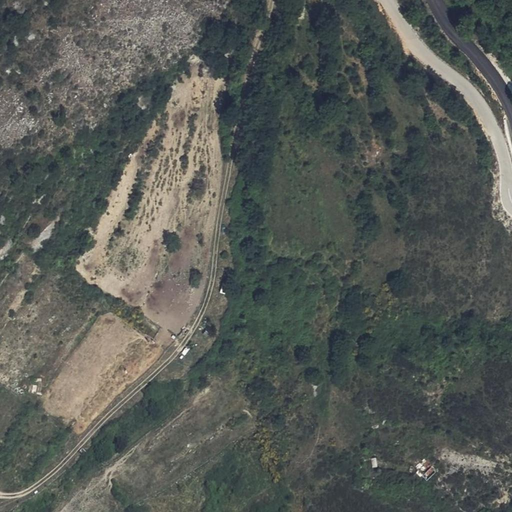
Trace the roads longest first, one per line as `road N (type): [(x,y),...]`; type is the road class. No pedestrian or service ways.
road 1 (track): [(273,0),(247,70),(203,309),(175,354),(48,478),(15,497),(0,495)]
road 2 (tertiary): [(511,205),(479,105),(417,49),(386,0)]
road 3 (secondary): [(511,105),(432,0)]
